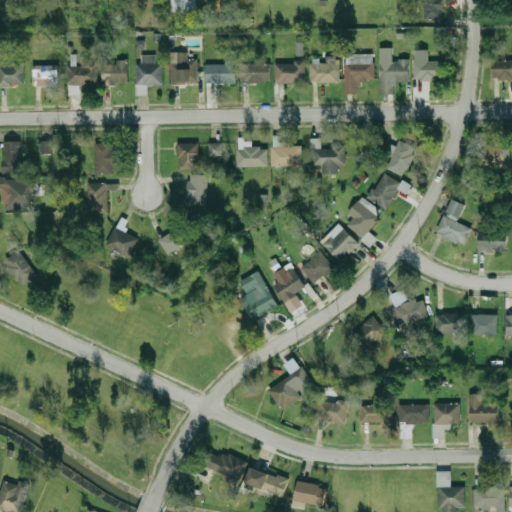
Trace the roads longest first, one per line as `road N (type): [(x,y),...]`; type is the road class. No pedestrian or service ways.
road 1 (tertiary): [(157,490),(206,405),(268,349),(346,300),(430,201),(467,111),(474,0)]
road 2 (residential): [(0,308),(291,445),(360,455),(511,453)]
road 3 (residential): [(511,110),(0,116)]
road 4 (residential): [(401,244),(447,275),(511,282)]
